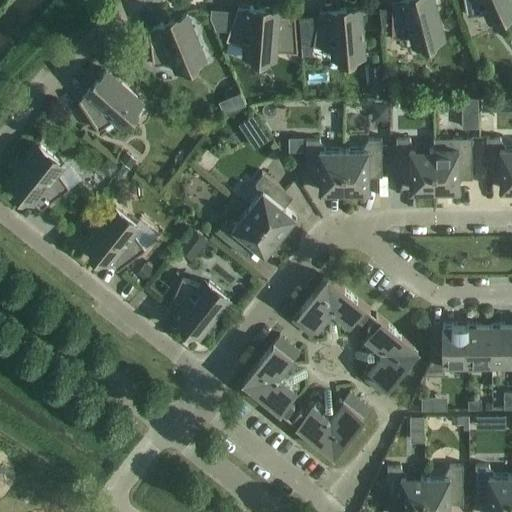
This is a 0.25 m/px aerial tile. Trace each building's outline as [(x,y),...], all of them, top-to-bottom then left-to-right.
[(392,6),(379,7),(382,34),(392,34),(392,36),(416,36),(418,43),(444,36),(433,0),(393,0),(392,1),(392,6)] [(511,0),(464,0),(467,15),(490,11),(493,18),(511,9),(511,0)] [(238,6),(226,39),(230,40),(246,46),(249,47),(248,54),(275,57),(276,47),(296,49),(294,14),(278,13),(279,9),(238,6)] [(337,56),(364,54),(360,6),(319,10),(313,44),(337,49),(337,56)] [(149,29),(153,63),(177,60),(180,67),(205,57),(186,13),(149,29)] [(79,99),(99,129),(119,116),(124,121),(142,101),(106,69),(79,99)] [(386,82),(369,84),(370,95),(388,93),(386,82)] [(511,95),(481,97),(481,110),(511,109),(511,95)] [(470,97),(464,97),(464,106),(470,112),(470,127),(479,127),(478,112),(478,97),(470,97)] [(448,98),(434,98),(434,109),(448,109),(448,98)] [(377,102),(372,102),(372,119),(388,119),(388,102),(377,102)] [(434,133),(434,145),(435,191),(435,189),(457,189),(459,189),(459,183),(460,183),(459,168),(471,168),(471,170),(472,170),(472,133),(434,133)] [(487,134),(487,170),(488,170),(488,168),(500,167),(500,183),(501,183),(501,188),(503,188),(511,188),(511,146),(505,146),(505,145),(500,136),(488,136),(488,134),(487,134)] [(344,146),(344,192),(345,192),(345,190),(366,190),(366,189),(369,189),(369,184),(369,169),(381,169),(381,171),(382,171),(382,135),(381,135),(381,137),(368,138),(363,147),(363,148),(345,148),(345,146),(344,146)] [(396,135),(397,171),(398,171),(398,169),(410,168),(410,184),(410,189),(413,189),(434,189),(434,191),(435,191),(434,145),(434,147),(415,147),(415,146),(410,137),(398,137),(398,135),(396,135)] [(323,190),(344,190),(344,192),(344,146),(343,146),(343,148),(325,148),(325,147),(320,138),(307,138),(307,136),(306,136),(306,172),(308,172),(308,169),(320,169),(320,185),(320,190),(323,190)] [(39,144),(9,181),(41,207),(70,186),(56,167),(60,161),(39,144)] [(127,150),(120,158),(130,167),(137,158),(127,150)] [(99,167),(109,175),(117,166),(107,157),(99,167)] [(247,206),(246,206),(282,235),(282,234),(281,233),(294,217),(296,215),(292,212),(292,211),(280,202),(287,192),(289,194),(290,193),(262,170),(261,171),(263,173),(255,182),(259,192),(260,193),(248,207),(247,206)] [(116,205),(85,243),(117,268),(146,248),(132,228),(136,222),(116,205)] [(249,240),(261,250),(265,253),(280,234),(281,235),(282,235),(246,206),(246,207),(247,208),(236,222),(235,222),(225,220),(217,230),(215,228),(215,229),(242,252),(243,251),(241,249),(249,240)] [(193,226),(185,236),(200,249),(208,238),(193,226)] [(145,261),(136,273),(147,280),(155,269),(145,261)] [(182,276),(168,309),(199,334),(229,297),(209,280),(204,286),(182,276)] [(325,278),(292,318),(312,335),(320,326),(319,325),(332,309),(348,322),(348,323),(348,324),(356,314),(362,318),(371,308),(332,277),(325,278)] [(362,375),(382,391),(415,351),(414,343),(376,312),(368,323),(373,327),(365,337),(366,338),(367,337),(383,350),(370,366),(369,366),(362,375)] [(511,321),(492,322),(492,362),(511,361),(511,321)] [(430,331),(430,361),(424,373),(444,372),(444,362),(468,362),(468,322),(443,322),(443,330),(430,331)] [(468,322),(468,362),(492,362),(492,322),(468,322)] [(248,382),(286,412),(296,402),(290,398),(298,388),(295,385),(295,386),(279,372),(293,357),(294,357),(294,356),(285,348),(290,342),(280,333),(247,374),(248,382)] [(292,417),(330,448),(338,447),(370,406),(350,390),(343,399),(330,416),(314,403),(315,402),(314,401),(306,411),(300,406),(292,417)] [(468,398),(468,408),(482,408),(481,398),(468,398)] [(505,414),(490,414),(490,428),(505,428),(505,415),(505,414)] [(424,415),(409,415),(409,426),(424,426),(424,415)] [(426,474),(426,511),(450,511),(450,495),(464,495),(463,464),(450,464),(445,473),(445,474),(426,474)] [(489,495),(488,511),(511,511),(511,473),(494,474),(494,473),(489,464),(475,464),(476,495),(489,495)] [(401,465),(388,465),(388,496),(388,504),(388,510),(390,509),(399,509),(401,509),(401,511),(426,511),(426,474),(406,475),(406,474),(401,465)]
